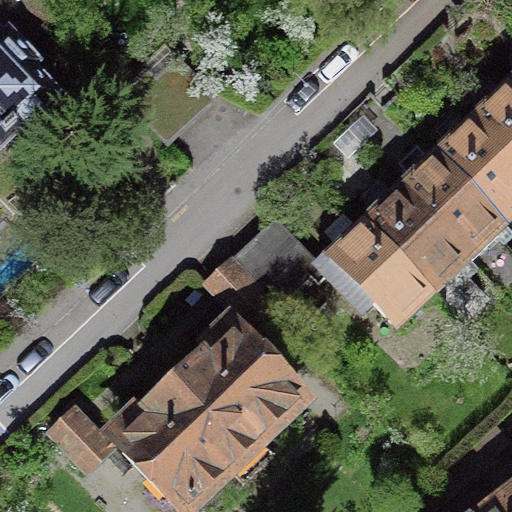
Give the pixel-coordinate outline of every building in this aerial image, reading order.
[(0,0),(0,150),(56,98),(31,72),(36,67),(23,54),(11,41),(16,36),(22,40),(46,17),(29,0),(0,0)] [(146,73),(121,96),(166,143),(189,120),(213,98),(178,61),(156,83),(146,73)] [(483,109),(474,118),(511,158),(511,85),(510,84),(501,92),(491,82),(482,90),(473,99),(483,109)] [(511,221),(511,158),(474,118),(465,127),(455,116),(446,125),(437,133),(447,144),(438,153),(508,226),(511,221)] [(508,226),(438,153),(429,161),(419,151),(410,159),(401,168),(411,178),(401,187),(471,260),(508,226)] [(374,213),(365,221),(435,295),(471,260),(401,187),(392,196),(382,185),(373,194),(364,202),(374,213)] [(435,295),(365,221),(356,230),(346,220),(337,228),(328,237),(338,247),(328,257),(397,331),(435,295)] [(254,242),(231,264),(273,308),(276,311),(321,269),(276,221),(254,242)] [(273,308),(231,264),(219,275),(207,287),(248,331),(273,308)] [(298,405),(228,331),(173,383),(118,435),(120,437),(108,448),(74,412),(50,436),(87,474),(112,451),(111,450),(122,439),(157,476),(152,480),(152,494),(161,504),(175,505),(180,500),(188,509),(298,405)] [(511,511),(511,495),(490,511),(511,511)]
